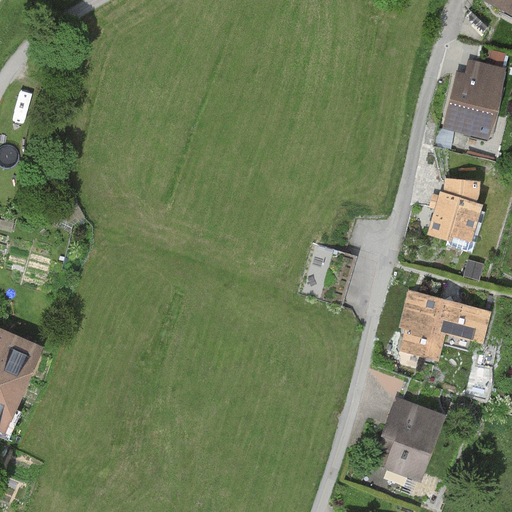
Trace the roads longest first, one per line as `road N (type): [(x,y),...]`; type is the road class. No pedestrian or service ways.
road 1 (residential): [(318,511),(455,0)]
road 2 (track): [(0,85),(38,36),(108,0)]
